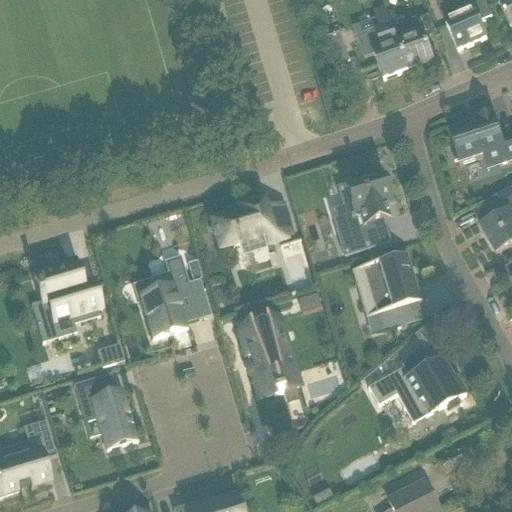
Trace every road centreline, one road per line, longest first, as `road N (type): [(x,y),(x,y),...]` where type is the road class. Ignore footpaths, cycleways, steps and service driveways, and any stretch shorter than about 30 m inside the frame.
road 1 (residential): [(0,247),(407,121)]
road 2 (residential): [(511,361),(444,244),(407,121)]
road 3 (residential): [(66,511),(213,465),(180,361)]
